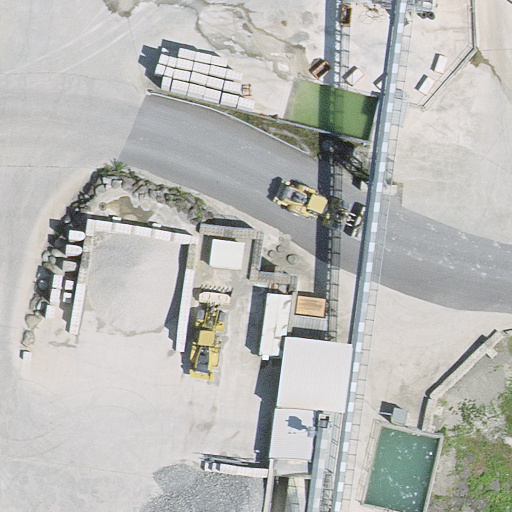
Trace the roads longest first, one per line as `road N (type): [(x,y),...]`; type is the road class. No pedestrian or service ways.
road 1 (unclassified): [(0,129),(48,126),(298,198),(459,265),(511,267)]
road 2 (unknown): [(48,126),(76,0)]
